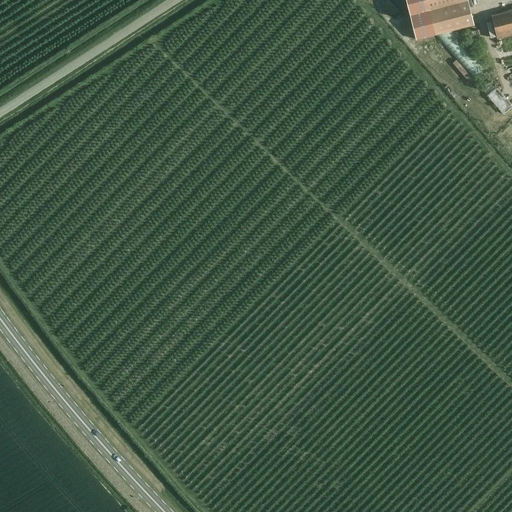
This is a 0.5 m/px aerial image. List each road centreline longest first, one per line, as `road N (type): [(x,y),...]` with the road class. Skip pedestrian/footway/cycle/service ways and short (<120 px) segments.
road 1 (primary): [(163,511),(0,319)]
road 2 (unclassified): [(0,116),(177,0)]
